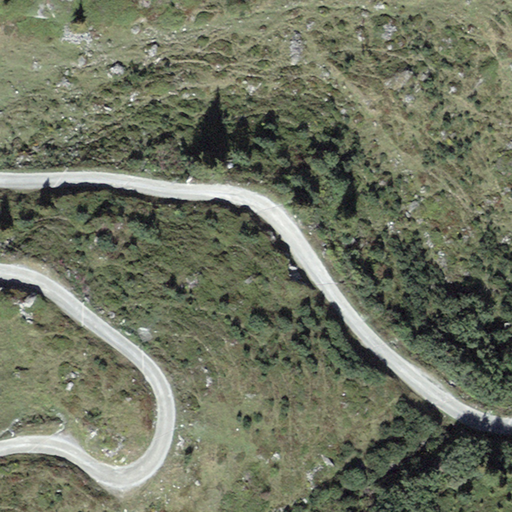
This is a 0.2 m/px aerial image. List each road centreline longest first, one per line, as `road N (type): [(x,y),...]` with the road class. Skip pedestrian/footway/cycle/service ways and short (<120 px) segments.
road 1 (track): [(511,425),(391,365),(253,199),(0,178)]
road 2 (track): [(0,270),(123,334),(155,374),(167,410),(161,458),(129,484),(32,445),(0,451)]
